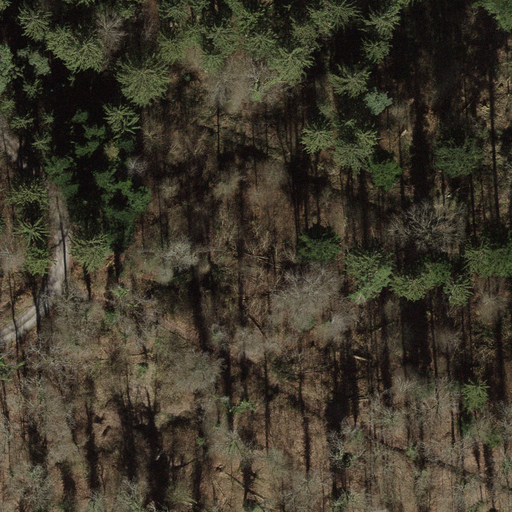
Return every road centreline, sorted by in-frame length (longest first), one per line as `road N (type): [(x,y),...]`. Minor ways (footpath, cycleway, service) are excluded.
road 1 (track): [(57,283),(215,344),(347,422),(511,480)]
road 2 (track): [(57,283),(63,255),(55,198),(0,131)]
